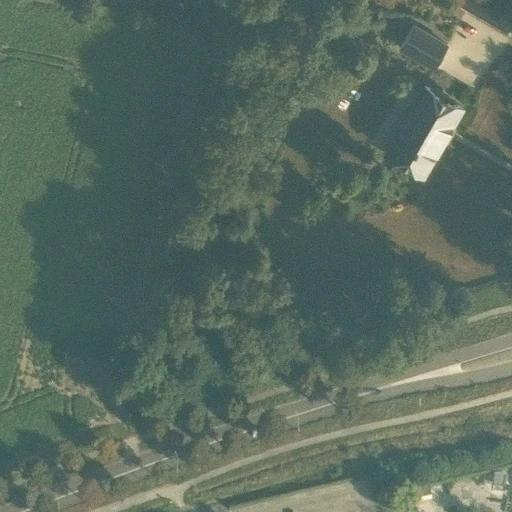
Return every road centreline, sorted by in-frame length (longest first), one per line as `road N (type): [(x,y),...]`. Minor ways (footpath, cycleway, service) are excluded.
road 1 (secondary): [(23,511),(381,390)]
road 2 (secondary): [(511,341),(427,366),(381,390)]
road 3 (secondary): [(381,390),(511,369)]
